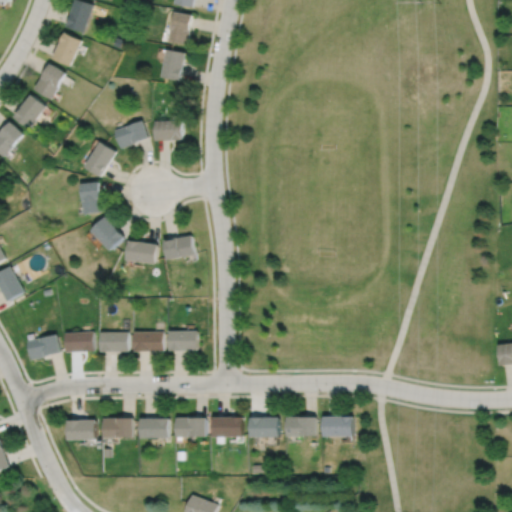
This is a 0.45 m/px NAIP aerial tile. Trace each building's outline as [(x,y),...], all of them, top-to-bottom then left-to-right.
[(84,0),(75,0),(67,25),(86,32),(95,4),(84,0)] [(175,10),(170,40),(188,43),(194,14),(175,10)] [(65,31),(53,57),(71,65),(83,40),(65,31)] [(167,48),(162,76),(181,80),(186,52),(167,48)] [(50,62),(35,88),(52,98),(67,72),(50,62)] [(31,93),(20,108),(22,109),(16,117),(30,127),(47,105),(31,93)] [(115,130),(122,148),(150,137),(143,119),(115,130)] [(156,120),(156,140),(184,139),(184,120),(156,120)] [(13,121),(0,134),(0,150),(6,156),(27,134),(13,121)] [(101,141),(85,167),(102,177),(118,151),(101,141)] [(81,184),(85,213),(104,211),(100,181),(81,184)] [(92,230),(112,251),(126,237),(107,217),(92,230)] [(166,240),(169,260),(197,254),(194,235),(166,240)] [(130,240),(128,260),(157,264),(160,245),(130,240)] [(0,264),(9,259),(0,242),(0,264)] [(0,273),(0,282),(11,302),(28,292),(13,266),(0,273)] [(172,328),(172,347),(200,347),(200,328),(172,328)] [(67,330),(68,349),(96,348),(95,329),(67,330)] [(102,329),(102,349),(130,348),(130,329),(102,329)] [(136,329),(136,348),(166,348),(166,329),(136,329)] [(28,338),(33,357),(62,350),(58,331),(28,338)] [(511,344),(500,346),(502,363),(511,362),(511,344)] [(217,414),(217,434),(246,434),(246,414),(217,414)] [(290,414),(290,433),(320,433),(320,414),(290,414)] [(327,414),(327,433),(357,433),(357,414),(327,414)] [(106,415),(106,435),(136,435),(136,415),(106,415)] [(144,415),(144,435),(172,435),(172,416),(144,415)] [(180,415),(180,434),(210,434),(210,415),(180,415)] [(254,415),(254,434),(282,434),(282,415),(254,415)] [(70,417),(70,437),(98,437),(98,417),(70,417)] [(0,435),(0,468),(14,463),(2,435),(0,435)] [(195,492),(187,511),(217,511),(221,502),(195,492)]
